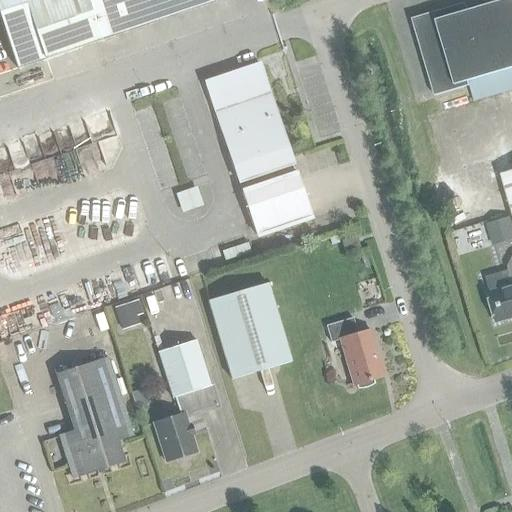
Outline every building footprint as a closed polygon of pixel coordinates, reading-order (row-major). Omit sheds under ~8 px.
[(0,0),(0,22),(16,69),(218,0),(0,0)] [(456,6),(411,19),(434,96),(469,85),(468,82),(511,68),(511,0),(504,0),(458,14),(456,6)] [(260,65),(203,84),(236,182),(264,172),(269,184),(241,194),(255,236),(311,217),(297,175),(290,177),(285,165),(293,162),(291,159),(260,66),(260,65)] [(511,68),(468,82),(469,85),(474,103),(511,92),(511,68)] [(511,171),(501,175),(511,213),(511,261),(510,266),(506,267),(509,278),(511,277),(511,287),(487,294),(496,323),(511,318),(511,171)] [(196,186),(174,193),(181,212),(202,205),(196,186)] [(341,240),(345,252),(360,247),(356,236),(341,240)] [(289,361),(265,282),(206,299),(230,378),(289,361)] [(137,301),(114,309),(118,322),(136,316),(142,314),(137,301)] [(357,382),(358,385),(365,384),(372,381),(371,378),(383,374),(370,328),(357,332),(352,316),(325,324),(330,341),(339,338),(353,384),(357,382)] [(195,338),(157,351),(172,397),(174,396),(179,413),(183,412),(186,419),(220,409),(213,385),(210,386),(195,338)] [(58,435),(71,477),(123,460),(116,438),(131,433),(120,397),(115,381),(107,355),(55,372),(73,430),(58,435)] [(121,379),(115,381),(120,397),(125,395),(121,379)] [(189,453),(196,450),(186,419),(183,412),(179,413),(153,422),(165,460),(175,457),(180,460),(187,458),(189,453)]
